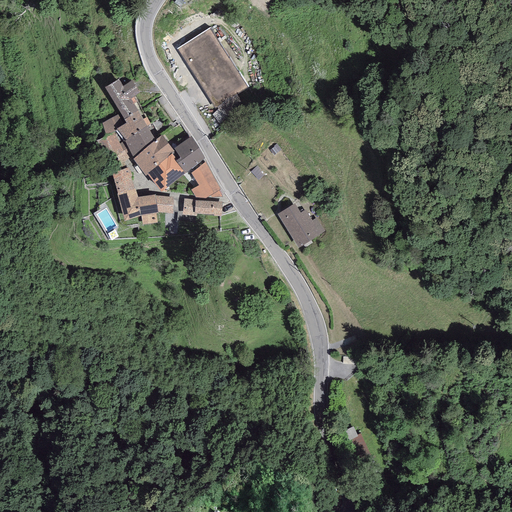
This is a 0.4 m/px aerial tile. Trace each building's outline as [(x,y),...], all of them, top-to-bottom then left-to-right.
[(210,28),(177,49),(215,109),(248,88),(210,28)] [(139,93),(132,81),(123,86),(118,79),(104,87),(120,113),(124,119),(137,110),(130,99),(139,93)] [(146,126),(137,110),(124,119),(126,123),(116,129),(117,130),(125,140),(146,126)] [(124,119),(120,113),(101,123),(106,135),(117,130),(116,129),(126,123),(124,119)] [(155,140),(146,126),(125,140),(124,141),(119,144),(121,148),(126,154),(130,151),(134,158),(147,147),(155,140)] [(114,133),(96,141),(103,159),(112,169),(129,158),(126,154),(121,148),(119,144),(114,133)] [(155,140),(147,147),(160,164),(171,154),(174,151),(161,136),(155,140)] [(205,158),(191,136),(174,149),(180,158),(177,160),(176,161),(185,173),(205,158)] [(281,150),(276,144),(273,146),(274,147),(270,150),(274,155),(281,150)] [(160,164),(147,147),(134,158),(133,159),(145,176),(147,174),(160,164)] [(161,192),(185,173),(176,161),(177,160),(171,154),(160,164),(147,174),(161,192)] [(205,162),(191,173),(199,185),(191,190),(195,198),(206,198),(210,196),(219,191),(220,190),(205,162)] [(265,175),(257,166),(250,172),(258,181),(265,175)] [(132,177),(128,167),(111,172),(117,194),(135,189),(131,177),(132,177)] [(137,197),(135,189),(117,194),(124,221),(141,216),(158,213),(158,212),(155,196),(155,195),(137,197)] [(173,197),(155,196),(158,212),(172,214),(173,197)] [(184,199),(182,215),(196,216),(196,213),(194,213),(195,201),(195,200),(184,199)] [(196,213),(213,215),(213,216),(221,216),(222,202),(195,201),(194,213),(196,213)] [(294,204),(277,214),(298,248),(325,231),(316,218),(312,221),(305,209),(300,213),(294,204)]
